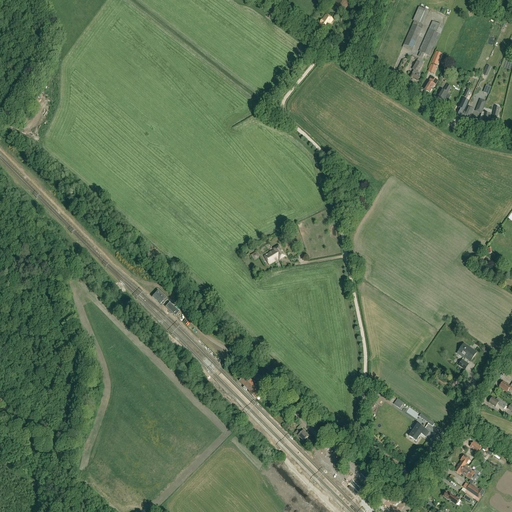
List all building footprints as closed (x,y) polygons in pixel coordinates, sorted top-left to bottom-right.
[(346,0),(336,0),(332,6),(341,12),(348,1),(346,0)] [(421,3),(415,18),(425,22),(431,6),(421,3)] [(318,26),(325,31),(333,19),(326,14),(318,26)] [(450,29),(456,31),(461,20),(454,17),(450,29)] [(403,48),(404,48),(411,52),(413,48),(422,29),(413,25),(403,48)] [(440,34),(429,30),(419,52),(420,52),(424,54),(430,57),(438,38),(440,34)] [(442,55),(436,53),(433,61),(438,64),(442,55)] [(418,73),(423,65),(417,62),(412,70),(414,71),(409,79),(410,79),(410,80),(412,81),(412,80),(413,81),(414,79),(418,82),(420,78),(419,77),(421,74),(418,73)] [(431,65),(429,72),(434,74),(437,67),(431,65)] [(429,82),(424,89),(430,93),(434,86),(435,87),(438,81),(432,77),(429,82)] [(447,85),(443,91),(442,90),(437,98),(443,101),(445,99),(448,101),(451,96),(447,94),(448,94),(451,88),(447,85)] [(483,107),(484,108),(486,101),(480,100),(478,108),(477,107),(475,113),(481,115),(483,110),(482,109),(483,107)] [(464,115),(466,111),(469,105),(464,103),(461,110),(460,110),(457,116),(463,119),(465,115),(464,115)] [(468,111),(466,111),(464,115),(465,115),(463,119),(468,121),(469,121),(470,122),(471,121),(472,119),(472,118),(471,118),(470,117),(472,114),(472,113),(473,110),(469,108),(468,111)] [(482,124),(487,125),(489,118),(491,118),(492,114),(485,113),(485,110),(483,110),(479,121),(483,122),(482,124)] [(260,245),(262,249),(272,244),(269,240),(260,245)] [(274,249),(274,250),(264,256),(269,265),(278,259),(279,260),(285,257),(279,246),(274,249)] [(255,250),(250,252),(254,258),(259,255),(255,250)] [(152,297),(160,305),(160,304),(166,298),(158,291),(152,297)] [(178,312),(169,304),(166,307),(175,316),(178,312)] [(187,328),(190,324),(180,316),(177,319),(187,328)] [(464,357),(471,361),(477,353),(464,344),(458,352),(465,356),(464,357)] [(465,370),(468,365),(462,360),(458,365),(465,370)] [(257,385),(256,386),(246,375),(240,382),(244,387),(243,388),(246,391),(247,390),(250,392),(249,393),(255,399),(263,391),(257,385)] [(511,384),(510,387),(503,382),(500,387),(507,393),(509,389),(511,391),(511,384)] [(489,403),(495,408),(497,405),(504,410),(507,405),(498,398),(496,400),(492,398),(489,403)] [(404,410),(417,419),(419,416),(408,409),(411,406),(400,399),(397,403),(406,408),(404,410)] [(430,421),(425,417),(421,414),(419,417),(423,420),(428,424),(430,421)] [(430,433),(418,424),(409,437),(416,442),(420,436),(419,435),(420,434),(426,438),(430,433)] [(304,442),(309,437),(303,431),(301,433),(298,430),(296,433),(298,436),(304,442)] [(473,442),(469,447),(478,453),(481,448),(473,442)] [(470,459),(464,455),(460,461),(461,462),(466,465),(470,459)] [(475,470),(473,472),(465,466),(466,465),(461,462),(454,472),(460,476),(461,474),(470,480),(471,478),(474,480),(479,473),(475,470)] [(475,489),(470,485),(469,486),(466,483),(463,487),(467,490),(466,490),(480,499),(485,492),(481,490),(480,492),(477,492),(474,491),(475,489)] [(480,499),(466,490),(464,493),(461,491),(459,493),(463,496),(464,497),(463,499),(469,503),(472,498),(478,503),(480,500),(480,499)] [(443,497),(456,506),(460,500),(459,500),(460,498),(458,496),(457,498),(449,492),(448,494),(446,493),(443,497)]
